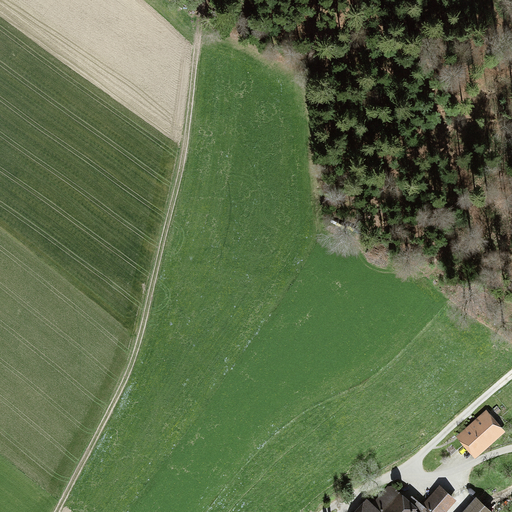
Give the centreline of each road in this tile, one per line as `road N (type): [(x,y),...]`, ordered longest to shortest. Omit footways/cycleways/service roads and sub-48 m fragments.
road 1 (track): [(58,511),(135,360),(185,147),(196,0)]
road 2 (unclassified): [(342,511),(511,377)]
